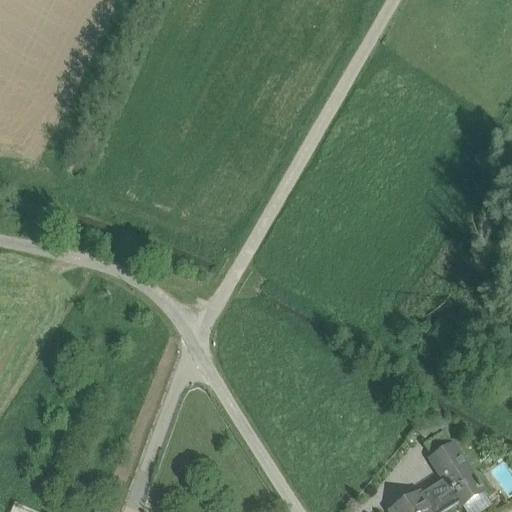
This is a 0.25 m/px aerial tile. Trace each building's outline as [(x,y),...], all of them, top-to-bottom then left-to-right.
[(444,435),(424,447),(433,460),(453,448),(444,435)] [(433,460),(432,461),(446,483),(466,470),(453,448),(433,460)] [(446,483),(460,505),(462,508),(483,495),(466,470),(446,483)] [(448,511),(460,505),(446,483),(419,500),(426,511),(448,511)] [(483,495),(462,508),(464,511),(486,511),(492,509),(483,495)] [(426,511),(419,500),(417,497),(392,511),(426,511)]
